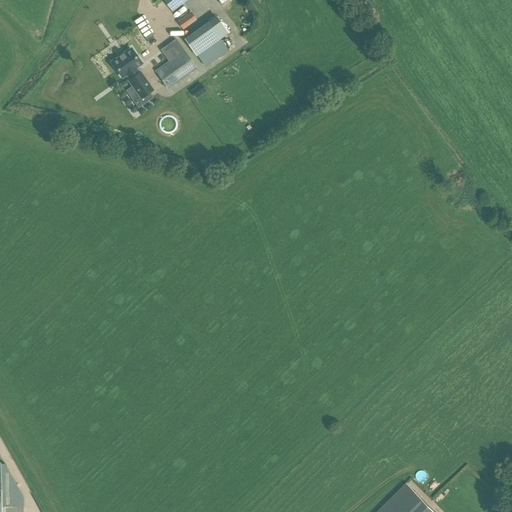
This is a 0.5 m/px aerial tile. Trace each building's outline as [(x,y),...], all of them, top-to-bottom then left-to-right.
[(163,0),(172,12),(187,0),(163,0)] [(191,13),(179,22),(184,30),(197,20),(191,13)] [(208,23),(185,39),(197,57),(221,40),(208,23)] [(143,51),(162,40),(155,28),(136,38),(143,51)] [(177,40),(163,50),(170,60),(184,50),(177,40)] [(119,57),(112,62),(122,77),(128,73),(131,78),(129,79),(142,97),(152,90),(139,72),(137,73),(134,69),(141,63),(131,49),(124,54),(123,53),(118,56),(119,57)] [(185,52),(157,72),(168,87),(196,68),(185,52)] [(78,116),(83,98),(74,95),(69,113),(78,116)] [(434,511),(408,485),(380,511),(434,511)]
